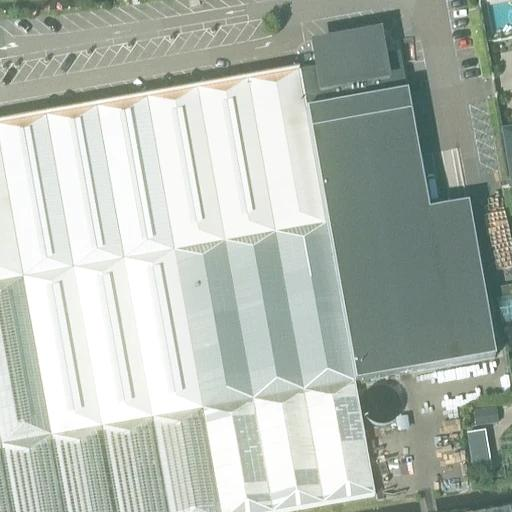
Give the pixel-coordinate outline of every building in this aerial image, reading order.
[(0,511),(287,511),(375,497),(355,385),(495,359),(468,206),(428,213),(412,125),(400,54),(380,58),(376,39),(316,49),(319,69),(299,73),(198,91),(146,100),(0,126),(0,511)] [(511,128),(500,131),(506,166),(511,191),(511,190),(511,128)] [(511,297),(496,300),(501,326),(511,324),(511,297)] [(475,428),(498,425),(497,410),(474,412),(475,428)] [(484,433),(467,436),(473,473),(491,470),(484,433)]
